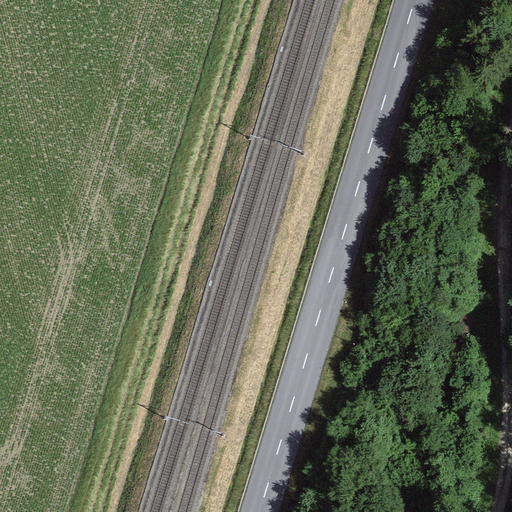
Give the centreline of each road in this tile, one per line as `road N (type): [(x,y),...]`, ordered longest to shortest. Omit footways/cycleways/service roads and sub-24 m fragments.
road 1 (tertiary): [(260,511),(417,0)]
road 2 (track): [(511,364),(505,252),(511,151)]
